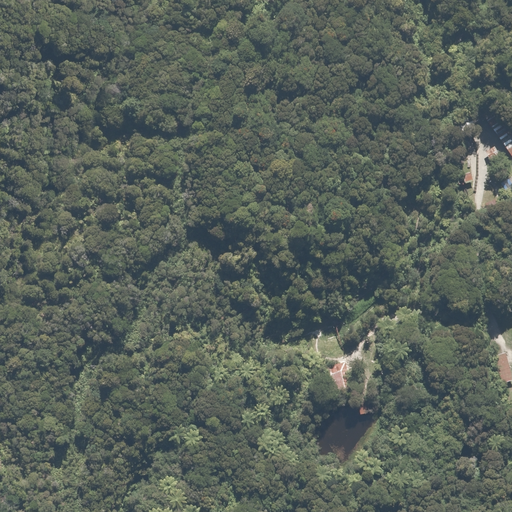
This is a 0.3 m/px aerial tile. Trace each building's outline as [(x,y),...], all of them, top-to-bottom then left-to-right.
[(511,132),(497,111),(486,119),(511,155),(511,175),(510,177),(500,183),(508,194),(511,191),(511,132)] [(486,151),(490,160),(500,155),(495,146),(486,151)] [(463,174),(466,183),(473,181),(470,172),(463,174)] [(499,354),(490,357),(498,384),(508,382),(511,380),(511,376),(505,353),(499,354)] [(341,363),(325,367),(332,398),(353,393),(347,370),(345,362),(341,363)] [(359,407),(361,415),(368,413),(367,406),(359,407)]
